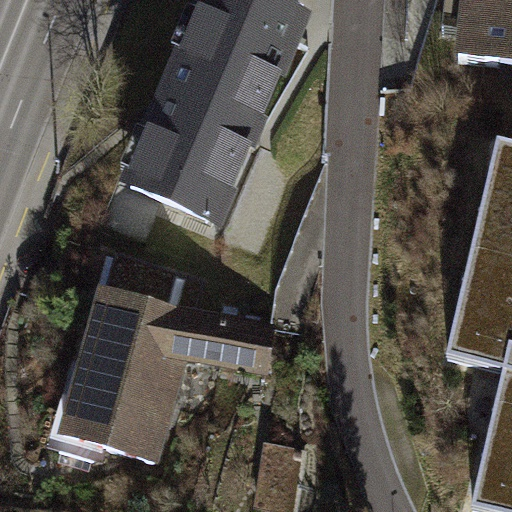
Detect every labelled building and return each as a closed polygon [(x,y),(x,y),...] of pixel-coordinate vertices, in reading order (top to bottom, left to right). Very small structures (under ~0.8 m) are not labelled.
[(511,0),(496,0),(489,84),(511,86),(511,0)] [(299,47),(215,8),(140,185),(223,218),(299,47)] [(116,251),(110,278),(187,297),(194,271),(116,251)] [(511,511),(511,279),(479,408),(511,415),(511,511)] [(278,327),(112,286),(69,441),(163,467),(197,372),(262,386),(278,327)] [(272,442),(264,505),(306,510),(314,447),(272,442)]
